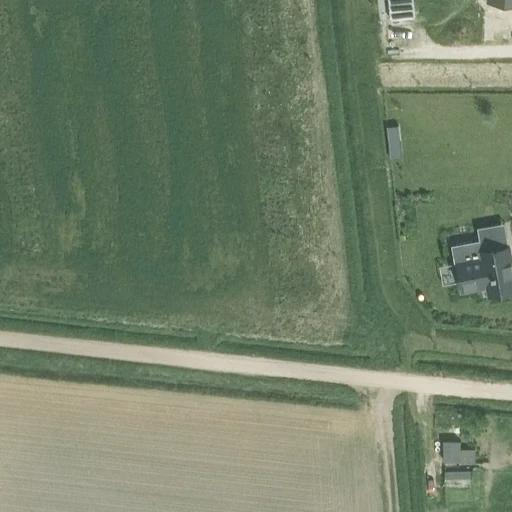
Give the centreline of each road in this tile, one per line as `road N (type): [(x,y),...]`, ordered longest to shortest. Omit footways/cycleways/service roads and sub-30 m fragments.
road 1 (track): [(385,380),(0,340)]
road 2 (track): [(511,393),(385,380)]
